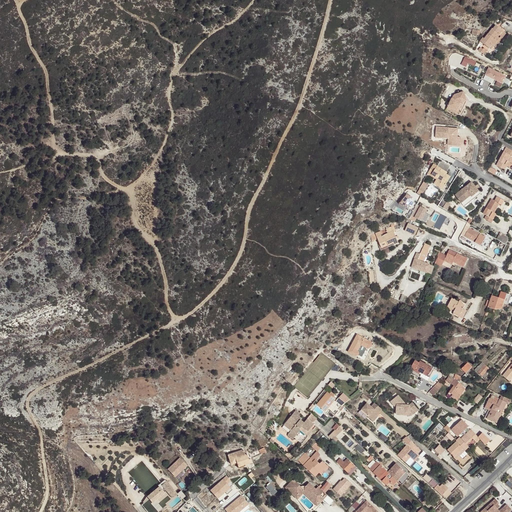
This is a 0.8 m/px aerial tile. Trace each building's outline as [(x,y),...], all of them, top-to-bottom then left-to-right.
[(498,27),(496,25),(493,29),(492,29),(484,39),(483,38),(480,41),(489,48),(490,48),(492,45),(494,46),(497,41),(500,38),(498,37),(499,35),(500,36),(503,32),(498,27)] [(506,34),(503,32),(500,36),(499,35),(498,37),(500,38),(497,41),(499,43),(506,34)] [(461,49),(469,52),(472,45),(464,42),(461,49)] [(463,61),(474,66),(476,61),(465,56),(463,61)] [(484,77),(501,85),(505,75),(488,67),(484,77)] [(460,115),(467,101),(463,91),(454,95),(447,109),(460,115)] [(451,128),(436,127),(435,137),(445,138),(457,139),(458,137),(458,134),(455,134),(455,131),(458,132),(458,129),(451,128)] [(457,139),(445,138),(444,145),(460,146),(461,137),(458,137),(457,139)] [(511,150),(506,147),(496,165),(505,170),(507,166),(503,164),(505,160),(509,162),(511,163),(511,150)] [(450,167),(441,161),(437,166),(443,170),(445,171),(446,172),(450,167)] [(446,172),(445,171),(444,172),(442,171),(443,170),(437,166),(433,164),(427,173),(431,176),(432,175),(437,178),(436,179),(435,182),(439,185),(441,183),(445,185),(451,177),(446,174),(447,173),(446,172)] [(497,171),(490,167),(487,171),(495,175),(497,171)] [(468,174),(462,171),(458,176),(464,180),(468,174)] [(479,191),(472,182),(455,195),(461,203),(470,195),(471,197),(479,191)] [(419,190),(423,192),(427,186),(422,183),(418,189),(419,190)] [(481,194),(479,191),(471,197),(470,195),(461,203),(464,207),(481,194)] [(408,209),(413,199),(407,196),(399,206),(404,209),(405,207),(408,209)] [(504,201),(497,196),(494,201),(492,199),(483,213),(486,215),(484,218),(491,222),(493,219),(492,218),(495,213),(494,213),(493,212),(494,210),(495,211),(499,204),(501,205),(504,201)] [(446,202),(442,200),(438,207),(442,209),(446,202)] [(422,222),(427,211),(417,206),(412,217),(422,222)] [(408,223),(404,230),(414,235),(418,228),(408,223)] [(398,243),(393,231),(395,231),(393,226),(391,227),(376,233),(381,247),(388,244),(388,245),(393,243),(394,245),(398,243)] [(465,237),(482,246),(486,238),(470,228),(465,237)] [(510,237),(500,232),(496,239),(506,244),(510,237)] [(416,253),(414,258),(415,258),(424,262),(429,251),(428,250),(430,246),(425,244),(420,255),(416,253)] [(468,259),(450,249),(446,256),(445,259),(453,263),(453,262),(454,261),(456,262),(455,263),(463,267),(468,259)] [(445,255),(439,252),(435,263),(441,266),(444,261),(443,260),(445,255)] [(453,263),(445,259),(446,256),(445,255),(443,260),(444,261),(452,264),(453,263)] [(424,262),(415,258),(411,267),(426,273),(430,265),(424,262)] [(505,300),(492,295),(488,307),(495,309),(501,309),(505,300)] [(461,303),(461,302),(459,301),(459,302),(451,298),(447,308),(454,312),(460,315),(459,316),(462,318),(466,311),(463,309),(465,305),(462,304),(461,303)] [(370,341),(357,334),(348,352),(356,356),(357,355),(358,355),(358,354),(358,353),(358,352),(358,351),(361,345),(366,347),(367,348),(368,348),(369,347),(370,347),(370,346),(371,345),(371,344),(371,343),(371,342),(371,341),(370,341)] [(452,345),(468,343),(468,338),(468,334),(467,334),(451,336),(452,345)] [(320,377),(321,378),(334,363),(330,360),(325,367),(318,375),(320,377)] [(415,360),(410,369),(419,374),(420,372),(427,376),(427,375),(428,375),(433,368),(420,361),(419,363),(415,360)] [(485,378),(492,370),(482,362),(475,370),(485,378)] [(503,376),(509,381),(511,377),(511,362),(511,368),(511,369),(510,367),(503,376)] [(462,369),(466,373),(469,370),(472,367),(468,363),(462,369)] [(449,392),(453,395),(456,398),(461,391),(463,392),(466,389),(462,386),(463,386),(449,376),(446,380),(454,386),(449,392)] [(311,388),(312,389),(321,378),(320,377),(311,388)] [(435,386),(439,390),(443,385),(439,381),(435,386)] [(300,389),(307,395),(312,389),(311,388),(305,383),(300,389)] [(435,386),(429,392),(433,395),(439,390),(435,386)] [(456,398),(453,395),(452,396),(457,400),(463,392),(461,391),(456,398)] [(317,404),(325,411),(336,399),(333,397),(330,394),(327,392),(317,404)] [(338,402),(342,406),(351,399),(344,393),(339,398),(340,399),(338,402)] [(480,393),(475,400),(480,403),(484,396),(480,393)] [(412,416),(419,410),(412,402),(409,405),(408,406),(406,405),(398,395),(390,402),(397,409),(396,413),(397,415),(412,416)] [(511,400),(502,396),(501,399),(492,395),(490,399),(489,398),(486,407),(491,409),(487,419),(491,420),(492,418),(496,420),(500,410),(503,411),(507,402),(510,404),(511,400)] [(382,409),(374,403),(371,406),(366,402),(361,408),(369,415),(368,416),(372,420),(376,415),(377,415),(382,409)] [(369,415),(361,408),(360,409),(368,416),(369,415)] [(283,425),(290,431),(291,430),(300,419),(301,418),(298,415),(299,413),(296,410),(283,425)] [(492,418),(491,420),(497,423),(503,411),(500,410),(496,420),(492,418)] [(291,430),(297,434),(300,430),(305,434),(310,427),(313,424),(312,422),(307,419),(304,422),(300,419),(291,430)] [(456,440),(457,441),(461,445),(464,442),(465,444),(472,438),(473,439),(476,442),(480,439),(473,431),(471,430),(476,425),(477,424),(472,422),(458,435),(459,437),(456,440)] [(336,437),(343,429),(340,426),(336,430),(335,430),(329,436),(335,442),(338,439),(336,437)] [(287,435),(292,439),(297,434),(291,430),(290,431),(289,433),(288,434),(287,435)] [(482,438),(485,441),(494,433),(490,431),(482,438)] [(398,455),(406,463),(410,457),(415,452),(418,454),(421,450),(413,443),(413,442),(409,438),(405,442),(407,444),(398,455)] [(461,445),(457,441),(447,450),(454,456),(463,447),(466,450),(469,447),(467,445),(465,444),(464,442),(461,445)] [(321,447),(316,442),(312,446),(317,451),(303,465),(315,476),(318,472),(322,469),(323,470),(327,466),(322,461),(320,464),(315,460),(320,455),(318,451),(321,447)] [(442,455),(447,449),(442,444),(436,450),(442,455)] [(243,449),(227,455),(230,465),(237,462),(238,466),(245,464),(244,462),(249,460),(248,459),(247,453),(245,454),(243,449)] [(473,458),(466,450),(457,459),(456,459),(463,467),(473,458)] [(415,452),(410,457),(415,461),(416,460),(419,456),(419,455),(418,454),(415,452)] [(305,453),(298,460),(303,464),(310,457),(305,453)] [(176,477),(188,465),(180,457),(168,469),(176,477)] [(340,463),(349,472),(354,466),(345,457),(340,463)] [(245,464),(238,466),(238,468),(252,463),(250,458),(248,459),(249,460),(244,462),(245,464)] [(389,473),(377,461),(370,469),(377,476),(383,481),(387,485),(390,482),(394,485),(398,481),(393,476),(390,479),(387,476),(390,473),(389,473)] [(397,464),(389,473),(390,473),(393,476),(398,481),(407,473),(397,464)] [(329,467),(327,466),(323,470),(322,469),(318,472),(321,475),(329,467)] [(227,475),(211,490),(220,499),(233,487),(227,480),(230,478),(227,475)] [(345,477),(335,488),(343,496),(353,484),(345,477)] [(293,479),(285,487),(294,496),(297,492),(298,494),(301,490),(304,490),(317,502),(322,497),(320,495),(324,491),(321,488),(319,486),(318,486),(315,489),(308,482),(304,487),(302,487),(293,479)] [(155,503),(174,493),(172,490),(175,489),(172,482),(150,493),(155,503)] [(435,489),(442,495),(449,488),(443,483),(440,487),(438,485),(435,489)] [(273,496),(278,491),(271,484),(266,488),(273,496)] [(324,491),(325,492),(329,488),(325,484),(323,486),(321,488),(324,491)] [(297,492),(294,496),(297,499),(303,492),(317,505),(323,498),(322,497),(317,502),(304,490),(301,490),(298,494),(297,492)] [(427,491),(421,501),(428,505),(434,496),(427,491)] [(228,511),(241,511),(251,504),(243,494),(226,509),(228,511)] [(509,511),(511,510),(507,504),(499,511),(497,509),(499,507),(498,506),(498,505),(498,504),(500,503),(496,499),(480,511),(509,511)] [(378,511),(367,500),(355,511),(365,511),(367,511),(368,511),(378,511)]
